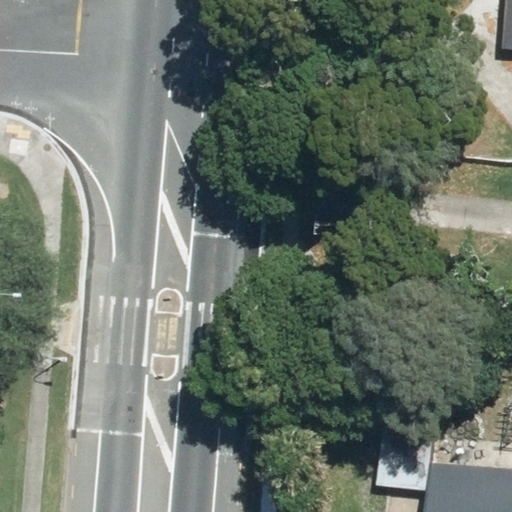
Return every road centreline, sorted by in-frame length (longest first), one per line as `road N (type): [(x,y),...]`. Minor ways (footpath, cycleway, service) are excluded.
road 1 (primary): [(153,511),(181,65)]
road 2 (tertiary): [(0,51),(181,65)]
